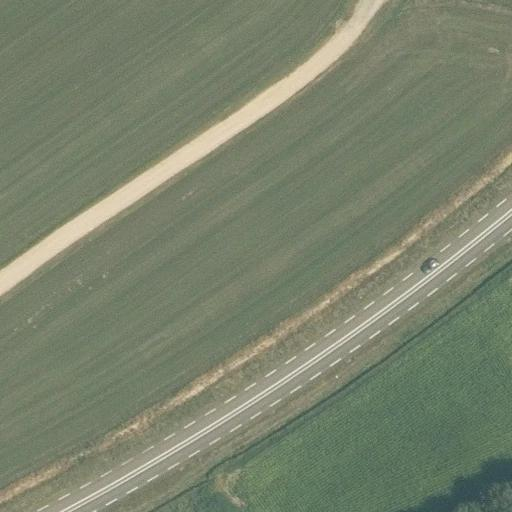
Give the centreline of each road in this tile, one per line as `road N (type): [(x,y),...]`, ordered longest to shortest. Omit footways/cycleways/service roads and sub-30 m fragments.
road 1 (primary): [(511,211),(293,375),(65,511)]
road 2 (track): [(352,35),(0,290)]
